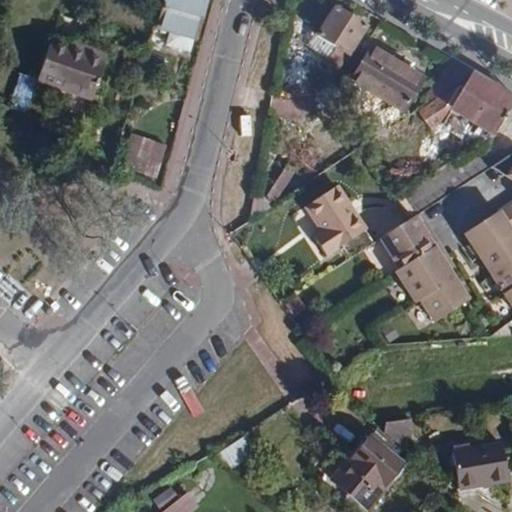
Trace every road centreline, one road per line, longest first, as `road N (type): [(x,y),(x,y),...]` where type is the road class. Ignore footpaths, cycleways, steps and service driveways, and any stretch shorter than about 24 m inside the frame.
road 1 (residential): [(243,0),(179,221),(47,365)]
road 2 (unknown): [(214,307),(342,435)]
